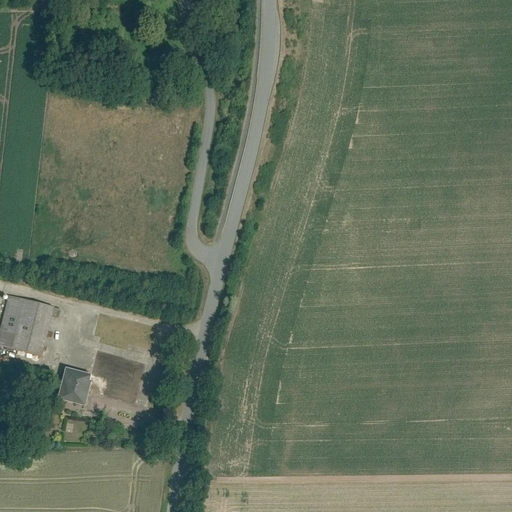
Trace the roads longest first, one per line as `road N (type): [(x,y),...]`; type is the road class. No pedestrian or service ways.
road 1 (unclassified): [(222,260),(192,244),(208,103),(186,0)]
road 2 (tertiary): [(271,0),(267,77),(222,260)]
road 3 (tertiary): [(222,260),(173,511)]
